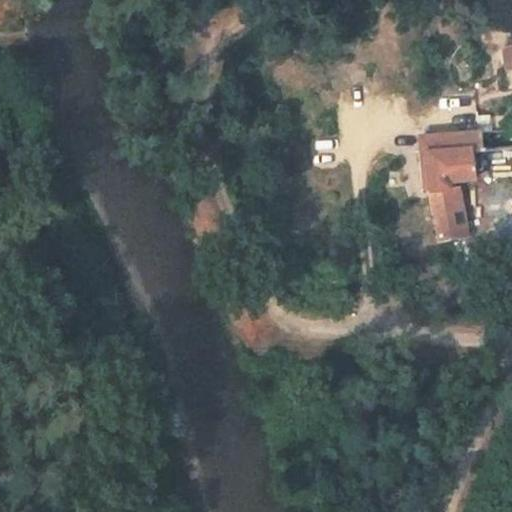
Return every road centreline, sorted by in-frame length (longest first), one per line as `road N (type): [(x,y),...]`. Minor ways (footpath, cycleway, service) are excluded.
road 1 (track): [(262,0),(203,80),(217,184),(249,255),(292,321)]
road 2 (unclassified): [(292,321),(386,335),(511,334)]
road 3 (track): [(511,361),(445,511)]
